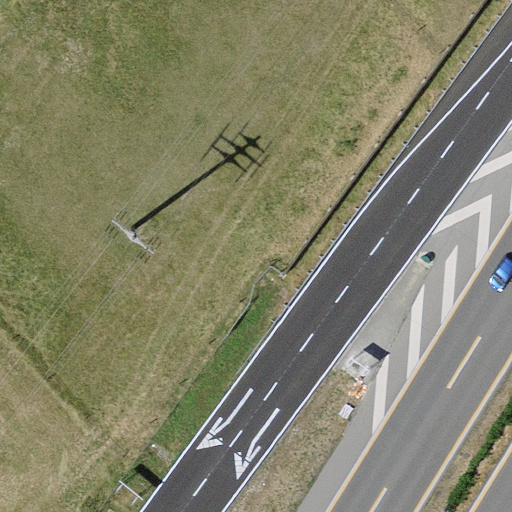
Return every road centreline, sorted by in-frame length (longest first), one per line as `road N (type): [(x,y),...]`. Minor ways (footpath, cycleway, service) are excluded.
road 1 (motorway): [(511,111),(188,511)]
road 2 (motorway): [(511,289),(373,511)]
